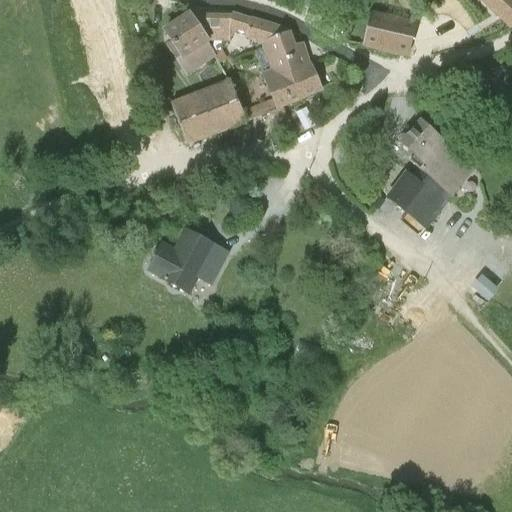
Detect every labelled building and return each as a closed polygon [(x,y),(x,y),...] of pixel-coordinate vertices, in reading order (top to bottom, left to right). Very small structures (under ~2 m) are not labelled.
[(511,0),(476,0),(508,31),(511,26),(511,0)] [(188,14),(205,41),(229,41),(229,29),(245,36),(252,20),(241,17),(196,17),(197,9),(186,8),(188,14)] [(370,12),(361,45),(407,56),(415,23),(370,12)] [(205,41),(188,14),(164,31),(170,40),(164,44),(186,76),(215,56),(205,41)] [(252,20),(245,36),(244,39),(260,45),(286,32),(283,30),(252,20)] [(286,32),(260,45),(261,47),(253,50),(266,82),(306,66),(300,44),(292,47),(286,32)] [(273,98),(277,109),(321,90),(310,64),(306,66),(266,82),(273,98)] [(245,121),(241,111),(229,79),(170,103),(187,145),(245,121)] [(241,111),(245,121),(277,109),(273,98),(241,111)] [(299,121),(284,127),(289,137),(303,130),(299,121)] [(406,173),(388,197),(428,227),(474,168),(417,125),(401,143),(414,155),(408,161),(419,170),(412,178),(406,173)] [(162,247),(149,271),(190,293),(197,280),(209,286),(226,255),(185,233),(174,253),(162,247)] [(496,290),(506,277),(486,263),(477,276),(496,290)] [(295,385),(290,395),(309,404),(313,395),(295,385)]
